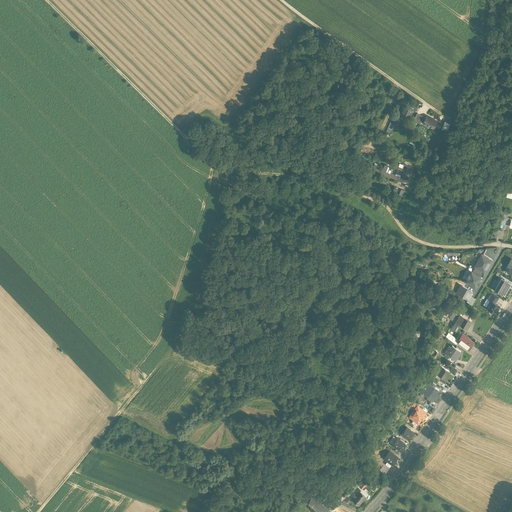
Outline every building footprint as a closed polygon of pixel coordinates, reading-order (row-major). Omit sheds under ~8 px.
[(412,108),(404,104),(400,113),(408,117),(412,108)] [(437,120),(426,114),(423,121),(434,127),(437,120)] [(385,166),(384,165),(383,167),(373,164),(371,168),(391,175),(393,171),(387,169),(389,164),(388,163),(387,165),(386,164),(385,166)] [(411,165),(404,163),(400,174),(407,176),(411,165)] [(482,255),(475,268),(476,268),(483,272),(484,273),(492,261),(482,255)] [(480,278),(483,272),(476,268),(473,273),(480,278)] [(473,273),(472,273),(470,276),(469,275),(467,279),(468,279),(466,282),(476,288),(477,285),(478,285),(480,282),(479,281),(481,278),(480,278),(473,273)] [(502,278),(495,290),(504,295),(511,283),(502,278)] [(458,290),(456,294),(468,300),(470,297),(472,293),(463,288),(461,291),(458,290)] [(491,302),(496,304),(499,298),(492,294),(488,300),(491,302)] [(468,300),(467,303),(472,306),(475,299),(470,297),(468,300)] [(496,304),(491,302),(487,309),(495,313),(499,306),(496,304)] [(459,315),(455,313),(451,320),(455,323),(456,323),(460,316),(459,315)] [(460,316),(456,323),(460,326),(467,330),(471,323),(468,321),(462,317),(460,316)] [(445,318),(441,324),(446,326),(450,320),(445,318)] [(474,342),(463,335),(457,342),(457,343),(458,343),(468,350),(474,342)] [(461,352),(452,347),(451,349),(449,347),(445,354),(451,358),(454,360),(456,357),(457,358),(461,352)] [(438,365),(433,372),(435,373),(437,375),(442,367),(438,365)] [(442,367),(437,375),(441,378),(444,380),(447,376),(446,376),(449,372),(442,367)] [(426,383),(420,393),(423,395),(430,385),(426,383)] [(434,388),(430,385),(423,395),(428,398),(432,402),(439,391),(434,388)] [(417,407),(411,416),(413,418),(412,420),(418,424),(426,413),(417,407)] [(413,433),(406,428),(402,435),(409,440),(413,433)] [(405,445),(397,439),(392,446),(401,452),(405,445)] [(398,458),(389,452),(384,459),(387,461),(392,465),(398,458)] [(387,461),(381,470),(386,474),(392,465),(387,461)] [(352,500),(361,490),(358,487),(356,488),(348,497),(351,500),(352,500)] [(361,490),(352,500),(359,506),(368,495),(361,490)] [(329,511),(313,498),(309,507),(315,511),(329,511)]
